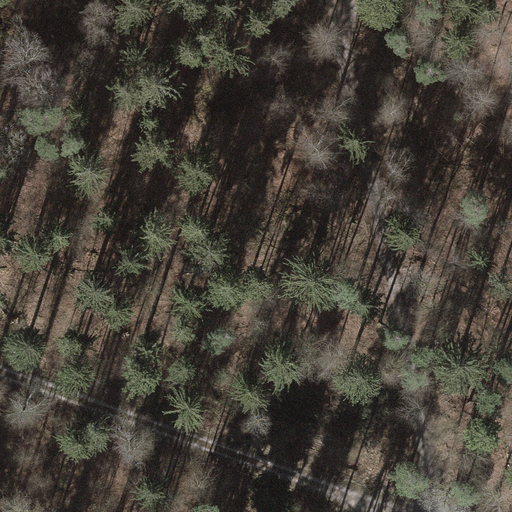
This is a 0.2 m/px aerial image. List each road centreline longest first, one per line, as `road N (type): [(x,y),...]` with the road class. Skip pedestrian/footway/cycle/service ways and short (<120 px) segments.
road 1 (track): [(338,24),(433,481),(417,511)]
road 2 (track): [(377,511),(0,375)]
